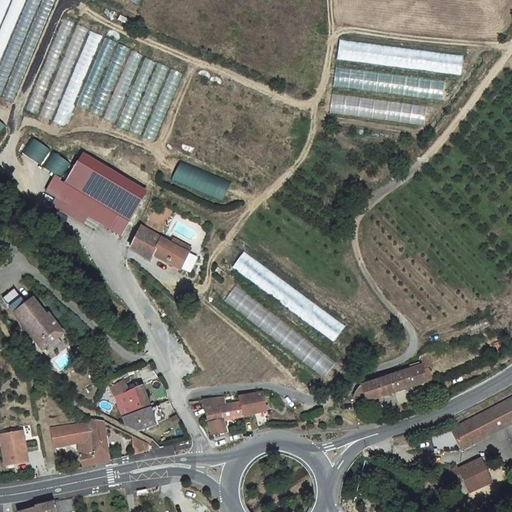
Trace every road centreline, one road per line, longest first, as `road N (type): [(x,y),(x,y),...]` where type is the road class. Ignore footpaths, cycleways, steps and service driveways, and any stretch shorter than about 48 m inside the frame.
road 1 (track): [(70,0),(299,105),(324,85),(341,30),(511,48)]
road 2 (track): [(320,403),(343,400),(363,371),(403,359),(411,336),(370,285),(349,234),(358,208),(432,150),(511,53)]
road 3 (track): [(194,61),(159,145),(30,121),(15,113),(69,0)]
road 4 (track): [(312,101),(310,142),(299,163),(238,225),(202,289),(184,287)]
road 5 (track): [(161,467),(153,445),(70,399),(0,331)]
road 6 (secondary): [(196,469),(161,467),(0,496)]
road 7 (secondary): [(511,375),(419,421),(362,438)]
